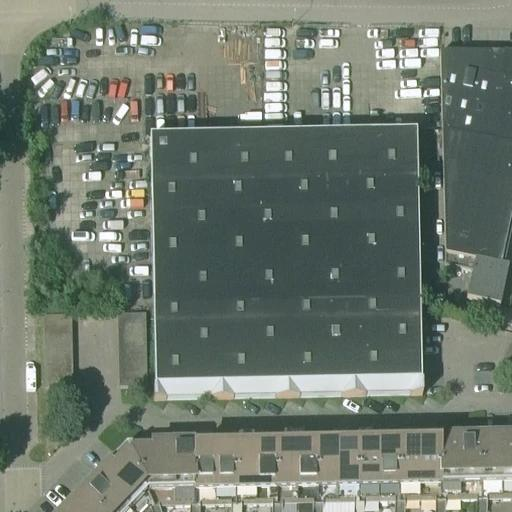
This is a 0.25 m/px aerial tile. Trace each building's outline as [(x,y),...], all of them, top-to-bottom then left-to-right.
[(415,136),(149,142),(154,402),(420,396),(415,136)] [(119,331),(145,330),(144,318),(118,318),(119,331)] [(44,332),(70,332),(69,319),(43,320),(44,332)] [(119,343),(145,342),(145,330),(119,331),(119,343)] [(44,344),(70,344),(70,332),(44,332),(44,344)] [(119,355),(145,354),(145,342),(119,343),(119,355)] [(44,356),(70,356),(70,344),(44,344),(44,356)] [(119,367),(145,366),(145,354),(119,355),(119,367)] [(44,368),(70,368),(70,356),(44,356),(44,368)] [(511,375),(511,362),(506,359),(500,370),(511,375)] [(120,379),(146,378),(145,366),(119,367),(120,379)] [(45,380),(70,380),(70,368),(44,368),(45,380)] [(120,391),(146,390),(146,378),(120,379),(120,391)] [(45,392),(71,392),(70,380),(45,380),(45,392)] [(475,511),(485,511),(486,504),(511,503),(511,439),(479,440),(480,504),(476,504),(475,511)] [(434,511),(445,511),(445,505),(476,504),(480,504),(479,440),(438,441),(439,505),(435,505),(434,511)] [(404,511),(404,506),(435,505),(439,505),(438,441),(397,442),(398,506),(394,506),(394,511),(404,511)] [(398,506),(397,442),(356,443),(358,507),(353,507),(353,511),(363,511),(363,506),(394,506),(398,506)] [(358,507),(356,443),(316,444),(317,508),(312,507),(311,511),(322,511),(322,507),(353,507),(358,507)] [(317,508),(316,444),(275,445),(276,508),(271,509),(270,511),(280,511),(281,508),(312,507),(317,508)] [(235,509),(234,445),(193,446),(194,510),(189,510),(188,511),(198,511),(199,510),(230,509),(235,509)] [(276,508),(275,445),(234,445),(235,509),(230,509),(229,511),(240,511),(240,509),(271,508),(271,509),(276,508)] [(194,510),(193,446),(125,448),(153,511),(152,511),(158,511),(158,510),(189,510),(194,510)] [(152,511),(153,511),(125,448),(79,496),(94,511),(152,511)] [(94,511),(79,496),(63,511),(94,511)]
